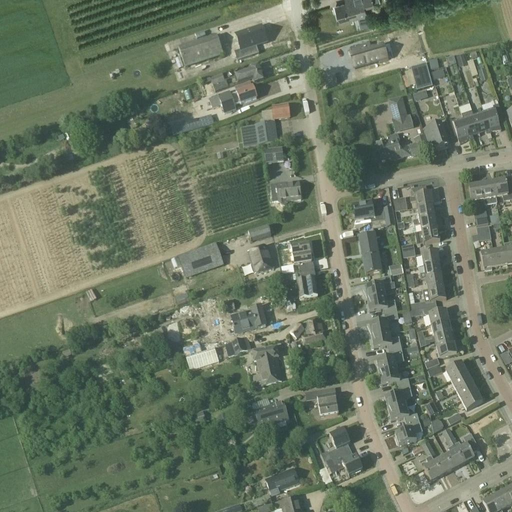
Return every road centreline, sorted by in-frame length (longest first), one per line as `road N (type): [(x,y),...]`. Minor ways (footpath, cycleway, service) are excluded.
road 1 (residential): [(406,511),(365,412),(328,193)]
road 2 (residential): [(328,193),(293,0)]
road 3 (residential): [(482,347),(449,170)]
road 4 (residential): [(449,170),(328,193)]
